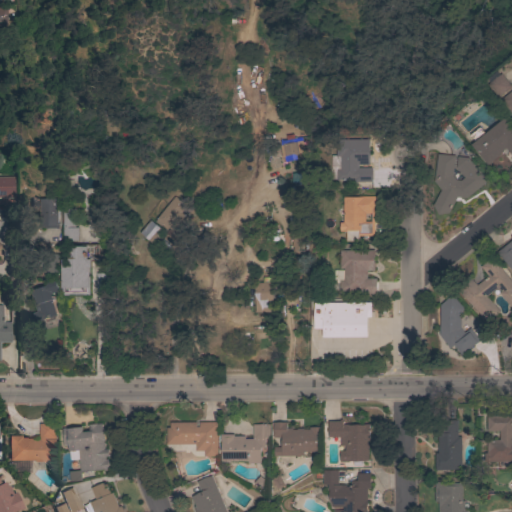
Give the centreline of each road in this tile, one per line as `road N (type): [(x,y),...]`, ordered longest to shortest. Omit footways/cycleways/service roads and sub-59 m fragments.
road 1 (residential): [(0,391),(511,383)]
road 2 (residential): [(404,511),(405,137)]
road 3 (residential): [(194,388),(194,315),(236,239),(259,163),(252,85)]
road 4 (residential): [(405,294),(511,203)]
road 5 (residential): [(160,511),(140,465),(140,389)]
